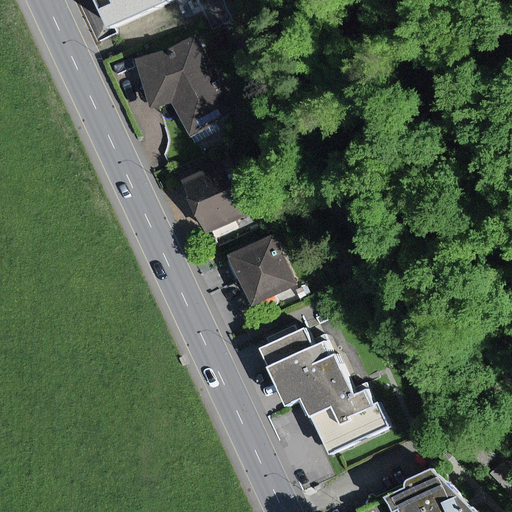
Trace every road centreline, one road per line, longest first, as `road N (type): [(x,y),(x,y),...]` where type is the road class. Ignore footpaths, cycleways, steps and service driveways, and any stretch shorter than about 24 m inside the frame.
road 1 (secondary): [(283,511),(45,0)]
road 2 (track): [(511,381),(303,167),(212,0)]
road 3 (track): [(446,0),(511,198)]
